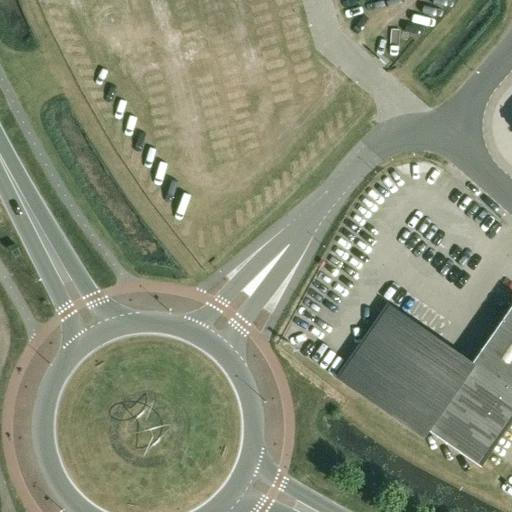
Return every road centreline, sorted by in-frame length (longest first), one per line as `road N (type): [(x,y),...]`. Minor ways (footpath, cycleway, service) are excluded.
road 1 (unclassified): [(416,137),(386,144),(209,343)]
road 2 (primary): [(101,335),(63,368),(44,420),(54,474),(84,511)]
road 3 (primary): [(101,335),(0,156)]
road 4 (primary): [(240,480),(251,453),(252,407),(232,364),(209,343)]
